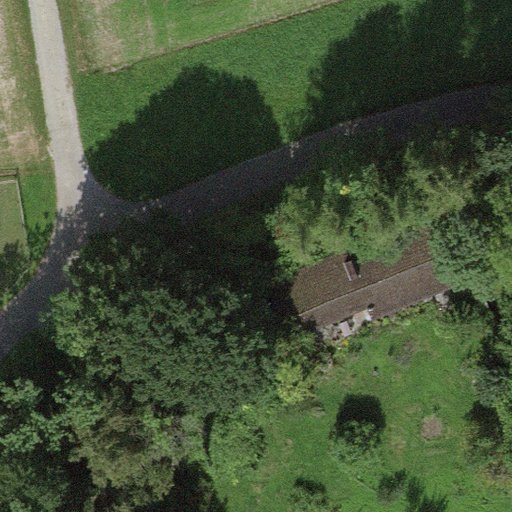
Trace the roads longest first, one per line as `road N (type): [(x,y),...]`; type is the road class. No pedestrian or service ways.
road 1 (track): [(511,144),(256,179),(112,247),(0,388)]
road 2 (track): [(112,247),(77,158),(48,0)]
